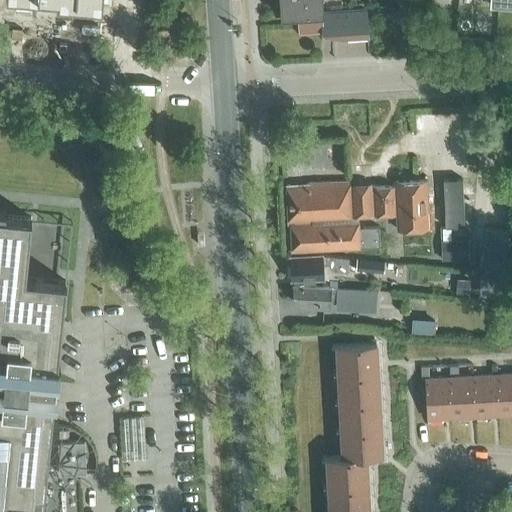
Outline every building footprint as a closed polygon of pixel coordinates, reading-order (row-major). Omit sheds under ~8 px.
[(279,0),(281,19),(298,18),(298,13),(322,11),(321,0),(279,0)] [(365,8),(327,10),(322,11),(298,13),(298,18),(299,30),(336,27),(336,30),(367,28),(365,8)] [(461,178),(443,179),(445,226),(463,226),(461,178)] [(378,226),(358,227),(358,220),(352,220),(351,215),(397,213),(397,229),(441,227),(440,209),(429,210),(427,179),(395,180),(395,185),(350,187),(350,180),(309,182),(309,183),(286,184),(288,223),(290,223),(291,250),(359,248),(359,247),(379,246),(378,226)] [(44,511),(46,502),(44,502),(54,400),(56,401),(58,382),(56,382),(56,380),(58,381),(60,363),(58,362),(66,281),(25,277),(31,217),(5,215),(5,209),(0,208),(0,511),(44,511)] [(485,228),(482,255),(505,257),(508,230),(485,228)] [(466,240),(441,241),(441,258),(467,258),(466,240)] [(331,267),(345,268),(344,257),(322,254),(290,256),(291,279),(323,277),(322,262),(329,262),(331,267)] [(382,273),(384,261),(356,258),(355,269),(382,273)] [(486,272),(486,293),(506,293),(507,272),(486,272)] [(456,295),(469,296),(470,280),(457,279),(456,295)] [(362,304),(363,289),(363,288),(292,284),(293,302),(301,302),(301,307),(329,308),(330,296),(337,296),(337,302),(362,304)] [(376,289),(363,289),(362,304),(362,307),(375,308),(376,289)] [(410,332),(434,334),(435,321),(411,319),(410,332)] [(382,454),(376,340),(336,343),(342,455),(326,456),(328,511),(368,511),(366,455),(382,454)] [(511,413),(511,373),(496,374),(498,414),(511,413)] [(498,414),(496,374),(472,375),(474,415),(498,414)] [(474,415),(472,375),(448,377),(450,417),(474,415)] [(450,417),(448,377),(424,378),(426,418),(450,417)] [(86,472),(85,440),(57,442),(59,474),(86,472)]
